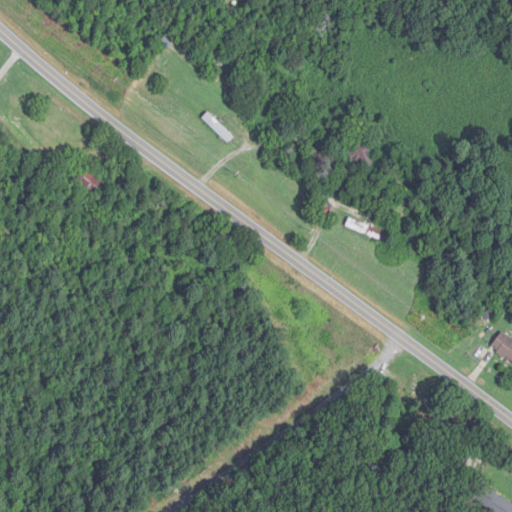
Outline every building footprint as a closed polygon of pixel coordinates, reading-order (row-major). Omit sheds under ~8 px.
[(235,138),(210,113),(204,119),(229,143),(235,138)] [(341,156),(365,169),(383,138),(360,124),(341,156)] [(95,199),(107,185),(89,169),(77,183),(95,199)] [(386,242),(389,234),(350,219),(347,227),(386,242)] [(511,339),(503,333),(492,348),(511,361),(511,339)] [(473,503),(491,511),(511,511),(511,501),(482,487),(473,503)]
